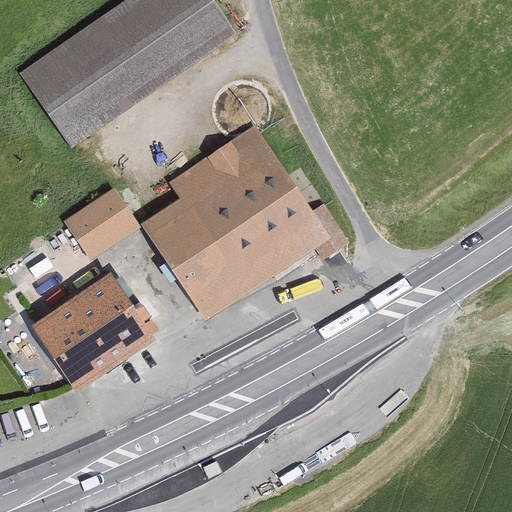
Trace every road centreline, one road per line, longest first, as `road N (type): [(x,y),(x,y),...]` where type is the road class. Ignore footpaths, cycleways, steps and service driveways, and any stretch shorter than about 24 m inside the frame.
road 1 (primary): [(410,302),(204,416),(0,505)]
road 2 (unclassified): [(262,0),(299,109),(410,302)]
road 3 (primary): [(511,236),(410,302)]
